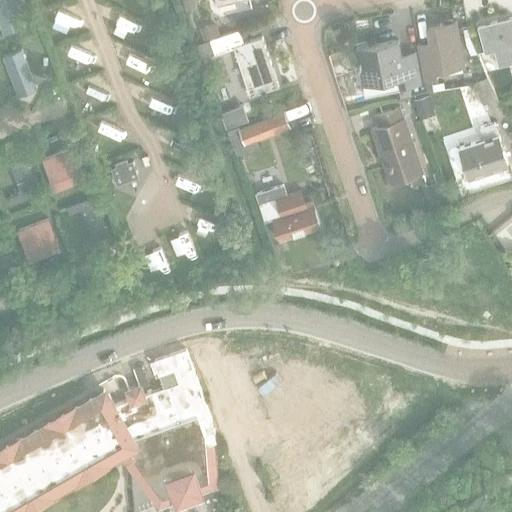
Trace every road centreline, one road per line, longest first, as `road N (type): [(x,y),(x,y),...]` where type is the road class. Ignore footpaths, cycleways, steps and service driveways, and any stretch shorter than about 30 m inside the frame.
road 1 (tertiary): [(0,393),(189,320),(225,315),(289,318),(467,370),(511,365)]
road 2 (residential): [(511,206),(375,252),(302,8)]
road 3 (unknown): [(166,0),(254,288)]
road 4 (track): [(377,511),(511,400)]
road 5 (unknown): [(375,252),(254,288)]
